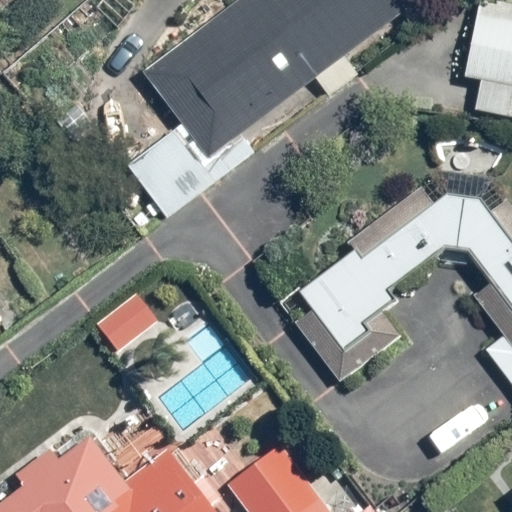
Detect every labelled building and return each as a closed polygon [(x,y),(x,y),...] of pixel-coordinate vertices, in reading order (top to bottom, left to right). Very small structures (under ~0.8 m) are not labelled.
[(370,0),(186,0),(152,24),(192,71),(135,108),(180,166),(238,128),(218,100),(323,31),(342,56),(378,33),(363,5),(370,0)] [(511,7),(476,0),(462,77),(480,80),(474,111),(511,118),(511,7)] [(0,101),(0,135),(15,126),(0,101)] [(511,203),(468,147),(350,240),(357,248),(298,295),(324,328),(306,342),(340,385),(398,339),(374,309),(458,242),(511,309),(511,328),(483,351),(511,387),(511,203)] [(157,320),(134,290),(93,322),(116,352),(157,320)] [(146,511),(83,425),(0,485),(0,511),(217,511),(194,480),(150,511),(146,511)] [(351,511),(335,511),(319,491),(292,511),(370,511),(363,502),(351,511)]
